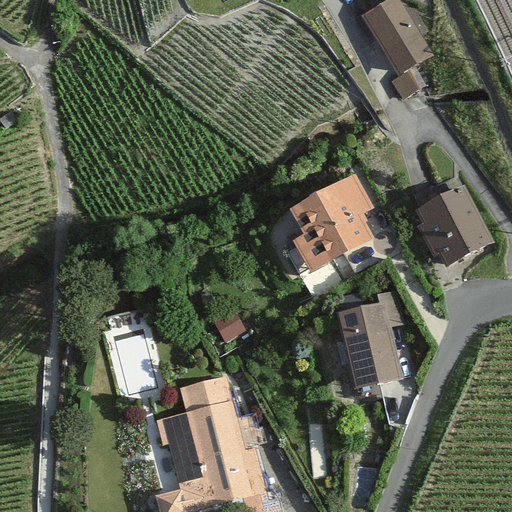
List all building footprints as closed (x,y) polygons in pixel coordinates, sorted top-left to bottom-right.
[(398,2),(368,21),(402,76),(432,57),(398,2)] [(413,76),(398,85),(405,97),(420,89),(413,76)] [(368,207),(355,184),(299,215),(313,241),(293,252),(305,273),(369,237),(356,213),(368,207)] [(467,191),(421,215),(450,268),(495,244),(467,191)] [(380,308),(341,316),(355,389),(402,379),(392,329),(406,326),(400,295),(379,299),(380,308)] [(235,305),(212,316),(225,343),(248,333),(235,305)] [(244,456),(226,381),(186,391),(192,418),(167,424),(183,494),(159,500),(162,511),(184,511),(185,511),(245,498),(248,511),(281,511),(279,503),(267,505),(255,453),(244,456)]
